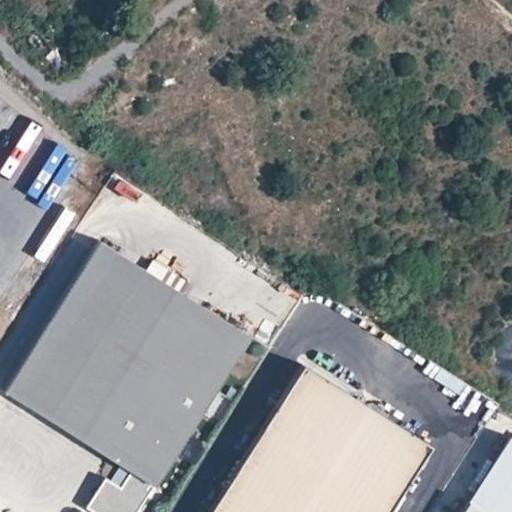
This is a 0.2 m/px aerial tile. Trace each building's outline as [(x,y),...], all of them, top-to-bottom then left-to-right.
[(22,42),(59,70),(81,53),(66,38),(54,49),(34,29),(22,42)] [(18,111),(0,144),(0,169),(14,177),(42,124),(18,111)] [(43,202),(68,150),(54,144),(29,195),(43,202)] [(0,396),(0,397),(99,460),(117,472),(147,491),(243,340),(95,246),(0,396)] [(306,368),(215,511),(391,511),(432,448),(306,368)] [(134,511),(147,491),(117,472),(111,481),(107,478),(89,507),(96,511),(134,511)]
